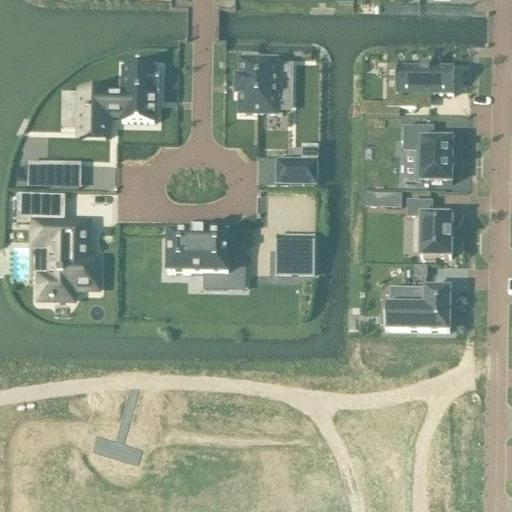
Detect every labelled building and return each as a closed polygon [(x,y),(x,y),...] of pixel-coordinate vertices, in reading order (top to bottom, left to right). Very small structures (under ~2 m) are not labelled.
[(237,82),(237,99),(240,99),(240,117),(276,118),(276,83),(292,83),(293,68),(277,68),(277,64),(258,63),(258,59),(246,59),(246,63),(241,63),(241,82),(237,82)] [(80,134),(79,142),(108,142),(108,134),(108,118),(123,119),(123,126),(155,127),(155,96),(159,96),(160,75),(156,75),(156,69),(124,68),(123,97),(109,97),(109,94),(80,94),(80,134)] [(387,97),(387,111),(417,112),(417,98),(452,98),(452,100),(454,100),(454,69),(453,69),(453,71),(399,69),(399,68),(398,68),(397,97),(387,97)] [(404,129),(404,153),(417,154),(417,186),(420,186),(420,187),(423,187),(423,186),(450,187),(452,187),(452,185),(452,171),(453,171),(453,169),(452,169),(452,161),(453,161),(453,158),(452,158),(453,145),(453,142),(451,142),(451,143),(433,142),(433,130),(404,129)] [(303,163),(303,187),(317,187),(317,164),(303,163)] [(29,166),(28,190),(47,191),(47,166),(29,166)] [(402,211),(402,197),(386,197),(386,210),(402,211)] [(18,213),(18,227),(28,227),(28,218),(36,218),(36,208),(37,199),(18,198),(18,213)] [(408,204),(408,220),(421,221),(421,261),(451,262),(452,220),(432,219),(432,205),(408,204)] [(34,226),(34,250),(49,250),(48,280),(40,280),(39,304),(74,305),(74,294),(99,294),(99,264),(85,264),(85,251),(88,251),(88,227),(34,226)] [(168,273),(168,277),(172,278),(172,277),(225,278),(225,279),(229,279),(229,275),(228,275),(229,264),(244,265),(244,249),(229,249),(229,242),(230,242),(230,238),(226,238),(205,238),(205,235),(203,235),(203,238),(195,238),(195,235),(193,235),(193,237),(173,237),(169,236),(169,241),(168,273)] [(276,252),(276,278),(314,278),(315,240),(314,240),(277,240),(276,252)] [(426,269),(414,269),(414,280),(426,280),(426,269)] [(385,333),(385,334),(450,336),(450,293),(406,292),(406,309),(385,309),(385,310),(389,310),(388,333),(385,333)]
